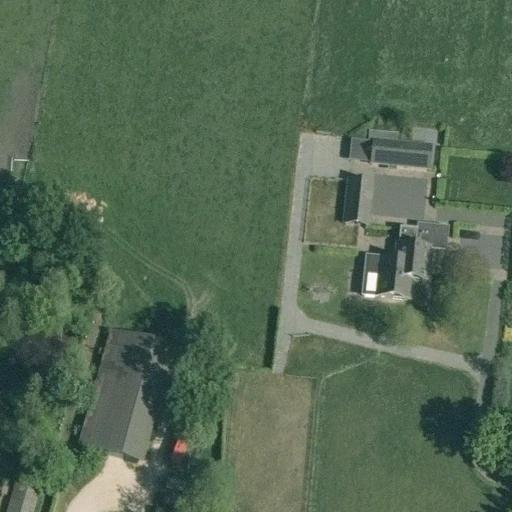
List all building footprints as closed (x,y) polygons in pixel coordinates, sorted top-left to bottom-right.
[(372,141),(369,168),(430,174),(432,147),(372,141)] [(347,180),(342,227),(369,230),(374,183),(347,180)] [(374,257),(373,272),(379,272),(376,299),(408,302),(410,281),(423,283),(426,255),(427,256),(428,251),(446,253),(448,236),(400,231),(397,263),(383,261),(383,258),(374,257)] [(169,348),(111,333),(80,448),(138,464),(169,348)] [(7,511),(34,511),(40,492),(14,485),(7,511)]
